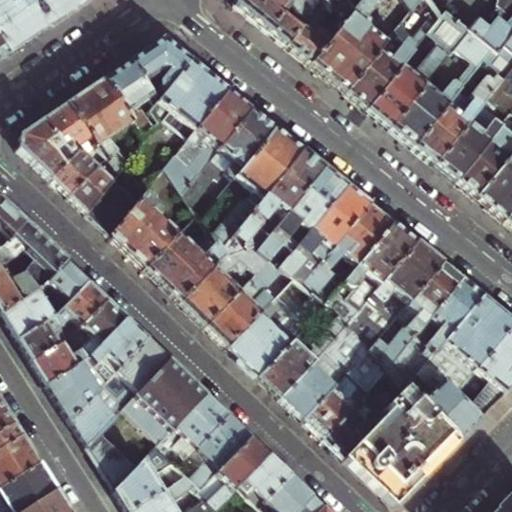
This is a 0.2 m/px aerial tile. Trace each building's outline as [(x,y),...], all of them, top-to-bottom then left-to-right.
[(45,32),(25,0),(24,0),(17,8),(12,5),(7,2),(3,0),(0,0),(0,51),(5,59),(30,42),(45,32)] [(25,0),(45,32),(90,1),(89,0),(25,0)] [(300,30),(280,0),(232,0),(232,9),(254,27),(283,51),(300,30)] [(299,0),(280,0),(300,30),(308,19),(297,2),(299,0)] [(337,32),(307,69),(326,85),(341,98),(377,54),(386,43),(372,31),(370,21),(365,17),(379,1),(380,0),(399,0),(409,14),(420,0),(363,0),(351,16),(337,32)] [(315,0),(319,6),(337,32),(351,16),(340,0),(315,0)] [(504,0),(503,1),(501,0),(481,0),(468,17),(474,23),(465,34),(466,35),(489,53),(493,57),(501,48),(510,38),(503,32),(511,20),(511,2),(510,0),(504,0)] [(300,30),(283,51),(296,61),(307,69),(337,32),(319,6),(308,19),(300,30)] [(399,71),(363,115),(374,124),(386,134),(421,91),(449,55),(466,35),(465,34),(442,16),(426,37),(443,51),(440,54),(434,49),(413,75),(417,77),(413,82),(399,71)] [(511,20),(503,32),(510,38),(501,48),(511,56),(511,20)] [(421,91),(386,134),(398,143),(410,152),(457,93),(480,64),(489,53),(466,35),(449,55),(468,70),(454,88),(450,84),(445,85),(433,100),(421,91)] [(189,66),(160,43),(145,54),(129,65),(151,99),(155,105),(189,66)] [(377,54),(341,98),(353,107),(363,115),(399,71),(410,57),(397,46),(385,61),(377,54)] [(457,93),(410,152),(422,162),(431,170),(478,110),(489,97),(511,67),(511,56),(501,48),(493,57),(489,53),(480,64),(491,73),(487,78),(483,78),(466,100),(457,93)] [(151,99),(129,65),(116,73),(103,82),(131,124),(139,135),(156,125),(152,119),(148,122),(141,110),(139,112),(136,109),(151,99)] [(189,66),(155,105),(148,113),(152,119),(156,125),(139,135),(144,142),(127,163),(116,177),(84,218),(97,230),(107,240),(135,206),(118,189),(167,128),(186,143),(225,95),(208,82),(189,66)] [(511,67),(489,97),(511,115),(511,67)] [(131,124),(103,82),(84,95),(65,108),(96,149),(105,161),(116,177),(127,163),(113,144),(119,139),(116,135),(131,124)] [(182,196),(249,115),(236,104),(225,95),(186,143),(164,170),(182,196)] [(96,149),(65,108),(52,117),(42,124),(69,162),(77,154),(83,159),(96,149)] [(478,110),(431,170),(441,178),(452,187),(496,132),(497,131),(488,124),(491,120),(478,110)] [(200,221),(234,179),(272,133),(261,125),(249,115),(182,196),(200,221)] [(69,162),(42,124),(29,132),(17,141),(16,154),(48,184),(69,162)] [(511,151),(511,144),(496,132),(452,187),(462,194),(472,202),(511,151)] [(220,250),(299,155),(286,145),(272,133),(234,179),(252,194),(247,199),(241,199),(211,236),(215,242),(220,250)] [(69,162),(48,184),(59,194),(67,202),(105,161),(96,149),(83,159),(77,154),(69,162)] [(511,151),(472,202),(486,213),(501,225),(511,211),(511,151)] [(270,235),(321,173),(310,164),(299,155),(220,250),(224,255),(251,247),(250,239),(260,227),(270,235)] [(105,161),(67,202),(76,211),(84,218),(116,177),(105,161)] [(292,253),(343,191),(334,183),(321,173),(270,235),(257,252),(267,260),(280,244),(292,253)] [(149,189),(135,206),(107,240),(128,260),(143,273),(178,236),(146,206),(156,195),(149,189)] [(315,273),(367,210),(355,201),(343,191),(292,253),(278,270),(302,289),(305,285),(295,276),(304,264),(315,273)] [(0,251),(23,228),(1,207),(0,206),(0,251)] [(357,269),(390,229),(380,221),(367,210),(315,273),(305,285),(302,289),(310,297),(314,300),(336,274),(332,271),(342,258),(357,269)] [(511,211),(501,225),(509,232),(511,234),(511,211)] [(23,228),(0,251),(0,253),(34,295),(45,284),(63,265),(43,247),(23,228)] [(347,327),(413,248),(402,239),(390,229),(357,269),(324,308),(335,317),(347,327)] [(200,258),(178,236),(143,273),(161,290),(177,305),(224,255),(220,250),(215,242),(200,258)] [(251,247),(224,255),(177,305),(193,320),(203,330),(237,293),(221,278),(234,264),(237,268),(242,263),(255,274),(268,261),(267,260),(257,252),(251,247)] [(396,319),(438,268),(426,258),(413,248),(347,327),(326,353),(348,375),(368,393),(385,372),(368,353),(386,331),(396,319)] [(0,253),(0,317),(34,295),(0,253)] [(278,270),(268,261),(255,274),(237,293),(203,330),(218,344),(225,351),(274,300),(267,294),(268,293),(260,285),(268,276),(271,277),(278,270)] [(45,284),(55,294),(67,305),(85,286),(74,276),(63,265),(45,284)] [(412,339),(458,284),(448,276),(438,268),(396,319),(404,326),(401,330),(412,339)] [(55,294),(45,284),(34,295),(0,317),(9,332),(17,344),(52,321),(53,319),(43,307),(55,294)] [(434,353),(437,350),(478,301),(468,292),(458,284),(412,339),(411,341),(418,347),(401,369),(403,370),(398,376),(388,368),(385,372),(394,380),(400,387),(403,390),(422,368),(434,353)] [(85,286),(67,305),(53,319),(52,321),(62,331),(66,327),(64,326),(70,320),(79,329),(104,304),(95,296),(85,286)] [(276,299),(274,300),(225,351),(242,367),(257,380),(290,344),(324,308),(314,300),(310,297),(293,315),(276,299)] [(445,351),(473,374),(511,328),(495,314),(478,301),(437,350),(439,352),(445,351)] [(69,340),(87,360),(123,322),(116,316),(104,304),(79,329),(69,340)] [(300,354),(290,344),(257,380),(270,393),(280,402),(326,353),(347,327),(335,317),(300,354)] [(69,340),(62,331),(52,321),(17,344),(24,355),(31,366),(69,340)] [(123,322),(87,360),(106,382),(107,381),(113,374),(144,342),(136,334),(123,322)] [(473,374),(487,386),(502,398),(511,388),(511,327),(511,328),(473,374)] [(412,339),(401,330),(395,338),(386,331),(368,353),(385,372),(388,368),(411,341),(412,339)] [(69,340),(31,366),(37,376),(45,389),(87,360),(69,340)] [(144,342),(113,374),(127,388),(116,400),(124,408),(167,363),(157,354),(144,342)] [(348,375),(326,353),(280,402),(294,415),(301,423),(348,375)] [(439,357),(434,353),(422,368),(426,373),(439,357)] [(102,386),(106,382),(87,360),(45,389),(57,408),(67,423),(102,386)] [(167,363),(124,408),(124,409),(160,443),(203,398),(186,381),(167,363)] [(422,368),(403,390),(456,445),(467,434),(477,423),(452,398),(426,373),(422,368)] [(385,372),(368,393),(368,394),(322,442),(335,454),(341,461),(388,414),(381,406),(375,411),(369,405),(394,380),(385,372)] [(368,393),(348,375),(301,423),(315,435),(322,442),(368,394),(368,393)] [(106,382),(102,386),(107,391),(111,388),(111,384),(107,381),(106,382)] [(124,408),(116,400),(107,391),(102,386),(67,423),(75,435),(85,451),(113,420),(124,409),(124,408)] [(460,389),(452,398),(477,423),(491,410),(502,398),(487,386),(474,401),(460,389)] [(400,387),(381,406),(388,414),(341,461),(362,481),(392,509),(425,476),(456,445),(403,390),(400,387)] [(160,443),(154,449),(162,457),(170,448),(183,463),(194,451),(225,418),(217,410),(203,398),(160,443)] [(0,435),(12,428),(2,413),(0,410),(0,435)] [(225,418),(194,451),(208,465),(190,483),(199,491),(205,485),(248,440),(239,432),(225,418)] [(141,462),(113,420),(85,451),(112,493),(141,462)] [(0,451),(19,439),(16,434),(12,428),(0,435),(0,451)] [(0,489),(36,466),(29,455),(19,439),(0,451),(0,489)] [(248,440),(205,485),(214,494),(205,504),(214,511),(234,490),(266,457),(259,451),(248,440)] [(162,457),(154,449),(141,462),(112,493),(118,504),(123,511),(131,511),(175,484),(165,467),(170,464),(162,457)] [(257,511),(288,479),(279,470),(266,457),(234,490),(257,511)] [(0,511),(24,511),(54,494),(50,488),(36,466),(0,489),(0,511)] [(199,491),(190,483),(184,477),(175,484),(131,511),(186,511),(203,501),(196,494),(199,491)] [(323,511),(301,491),(288,479),(257,511),(323,511)] [(511,511),(511,493),(502,504),(493,511),(511,511)] [(65,511),(62,507),(54,494),(24,511),(65,511)] [(205,504),(203,501),(186,511),(214,511),(205,504)]
